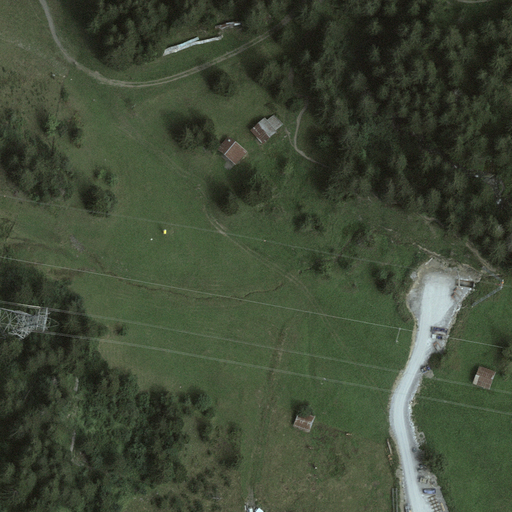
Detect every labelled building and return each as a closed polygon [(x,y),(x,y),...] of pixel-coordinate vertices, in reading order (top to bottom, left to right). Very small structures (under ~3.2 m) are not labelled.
[(266,124),(264,122),(257,128),(266,138),(281,126),(274,118),(266,124)] [(254,131),(262,141),(266,138),(257,128),(254,131)] [(220,150),(236,163),(245,154),(229,140),(220,150)] [(480,370),(475,383),(489,387),(494,374),(480,370)] [(300,413),(296,425),(308,429),(312,417),(300,413)]
